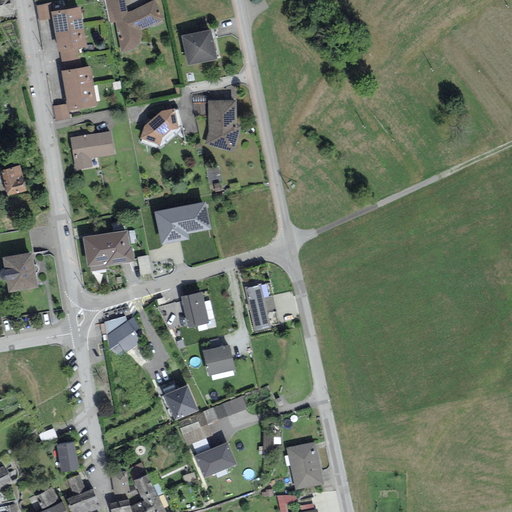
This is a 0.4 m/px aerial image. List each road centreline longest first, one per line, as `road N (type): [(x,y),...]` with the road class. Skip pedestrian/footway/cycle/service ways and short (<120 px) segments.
road 1 (unclassified): [(24,0),(72,284),(85,300)]
road 2 (unclassified): [(347,511),(290,245)]
road 3 (residential): [(290,245),(239,0)]
road 4 (track): [(290,245),(511,142)]
road 5 (unclassified): [(85,300),(104,302),(290,245)]
road 6 (residential): [(78,332),(106,511)]
